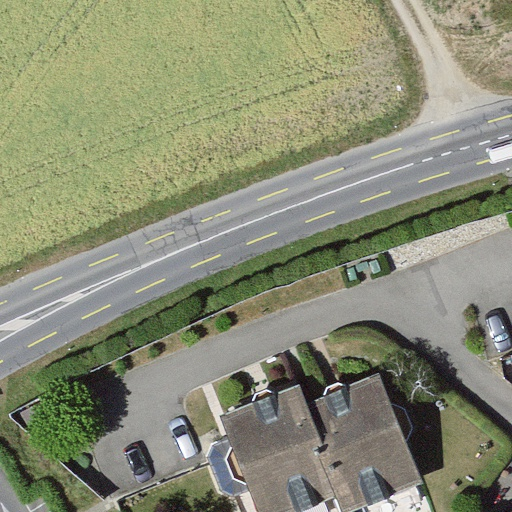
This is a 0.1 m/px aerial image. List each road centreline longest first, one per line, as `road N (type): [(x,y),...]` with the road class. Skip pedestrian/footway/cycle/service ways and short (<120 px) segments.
road 1 (secondary): [(0,328),(248,212),(511,124)]
road 2 (track): [(417,0),(490,130)]
